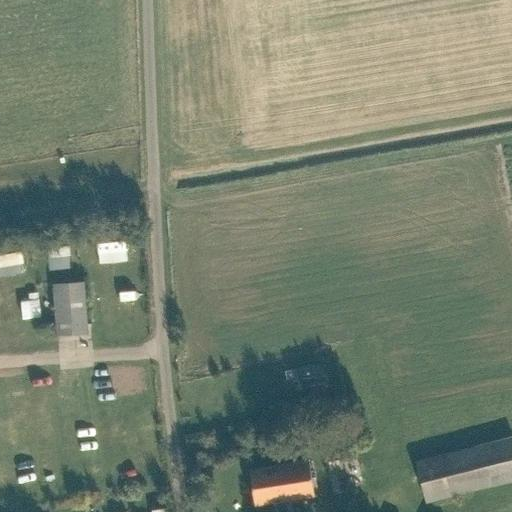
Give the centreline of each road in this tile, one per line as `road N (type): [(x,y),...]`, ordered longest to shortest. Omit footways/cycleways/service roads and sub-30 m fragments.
road 1 (unclassified): [(184,511),(160,352),(138,0)]
road 2 (track): [(0,359),(160,352)]
